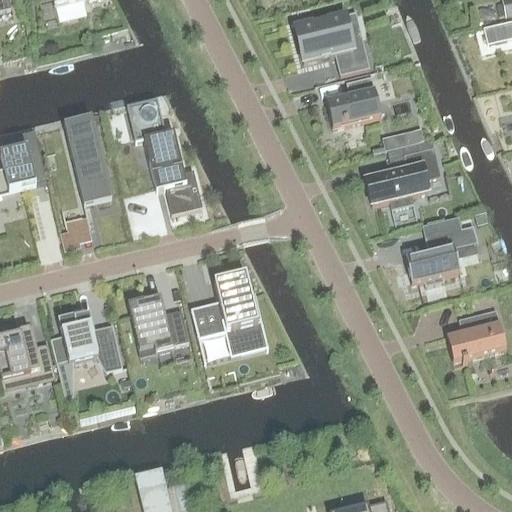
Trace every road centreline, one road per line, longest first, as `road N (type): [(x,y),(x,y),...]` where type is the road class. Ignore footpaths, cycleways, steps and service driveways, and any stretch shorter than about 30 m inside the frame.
road 1 (residential): [(305,219),(430,460),(481,511)]
road 2 (residential): [(305,219),(0,295)]
road 3 (residential): [(192,0),(305,219)]
